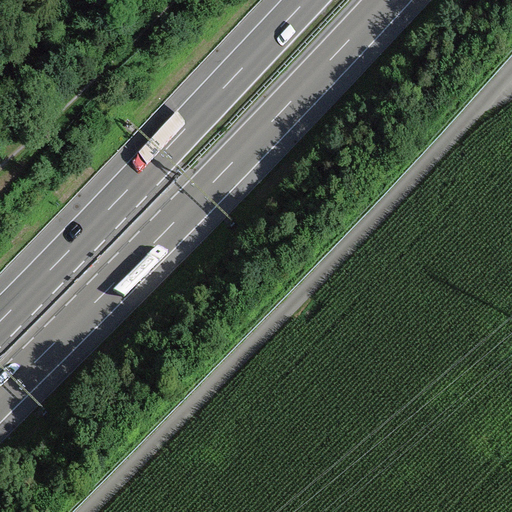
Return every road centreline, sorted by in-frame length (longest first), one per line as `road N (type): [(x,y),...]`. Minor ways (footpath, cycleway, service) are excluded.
road 1 (track): [(511,67),(87,511)]
road 2 (motorway): [(0,397),(387,0)]
road 3 (motorway): [(305,0),(0,321)]
